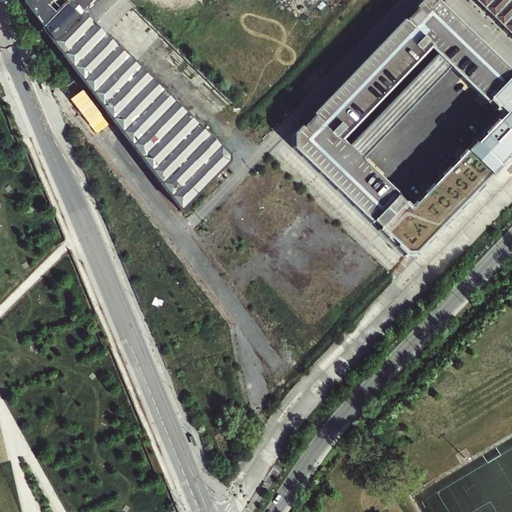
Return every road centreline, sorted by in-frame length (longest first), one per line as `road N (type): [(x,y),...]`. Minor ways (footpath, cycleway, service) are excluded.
road 1 (tertiary): [(12,60),(208,511)]
road 2 (tertiary): [(273,511),(332,427),(511,239)]
road 3 (unclassified): [(410,0),(179,232)]
road 4 (residential): [(179,232),(87,110),(58,99)]
road 5 (residential): [(279,365),(179,232)]
